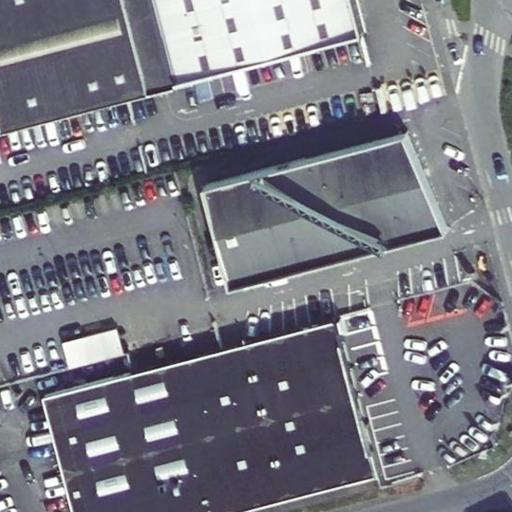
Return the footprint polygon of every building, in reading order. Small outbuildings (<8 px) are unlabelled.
[(0,0),(0,127),(364,30),(355,0),(0,0)] [(228,287),(451,228),(430,179),(409,129),(202,185),(228,287)] [(59,446),(76,511),(230,511),(379,473),(373,449),(362,452),(334,344),(345,341),(339,317),(221,348),(46,394),(52,418),(21,426),(28,454),(59,446)] [(68,338),(74,364),(129,351),(123,325),(68,338)] [(362,452),(373,449),(345,341),(334,344),(362,452)]
